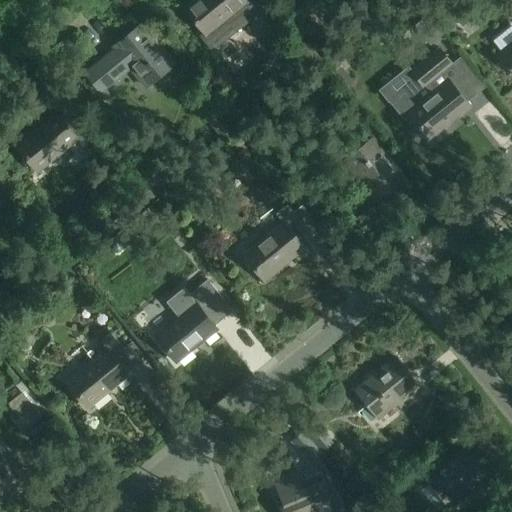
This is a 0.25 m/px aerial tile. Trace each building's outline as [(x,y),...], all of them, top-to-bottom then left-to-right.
[(267,6),(262,0),(194,0),(185,8),(205,32),(200,35),(212,51),(267,6)] [(430,44),(443,34),(428,15),(415,25),(430,44)] [(173,64),(142,24),(114,47),(115,48),(85,72),(101,92),(130,68),(145,87),(173,64)] [(511,41),(499,52),(511,68),(511,41)] [(439,47),(411,69),(416,76),(388,99),(404,119),(411,113),(431,137),(470,106),(467,101),(476,94),(439,47)] [(314,49),(303,58),(311,67),(321,59),(314,49)] [(16,145),(38,171),(77,139),(84,147),(94,139),(69,108),(59,117),(56,113),(42,124),(45,127),(39,131),(37,128),(16,145)] [(406,177),(374,137),(346,159),(358,175),(354,179),(373,203),(406,177)] [(145,172),(159,189),(172,179),(158,161),(145,172)] [(179,223),(164,204),(150,215),(165,234),(179,223)] [(276,213),(283,222),(244,253),(266,280),(305,248),(302,244),(313,235),(288,204),(276,213)] [(166,300),(179,315),(156,334),(177,361),(217,328),(214,324),(233,310),(208,278),(189,293),(184,286),(166,300)] [(136,363),(123,348),(111,333),(100,342),(106,350),(67,381),(88,407),(128,375),(125,371),(136,363)] [(422,390),(395,357),(356,389),(378,417),(397,402),(401,407),(422,390)] [(312,441),(321,434),(313,424),(304,432),(312,441)] [(293,440),(300,450),(310,442),(302,433),(293,440)] [(0,495),(0,496),(24,477),(0,445),(0,495)] [(449,506),(468,491),(472,496),(493,479),(467,447),(427,478),(449,506)] [(332,511),(338,510),(324,477),(323,472),(321,473),(318,467),(274,484),(279,495),(276,496),(281,511),(284,511),(287,511),(332,511)]
